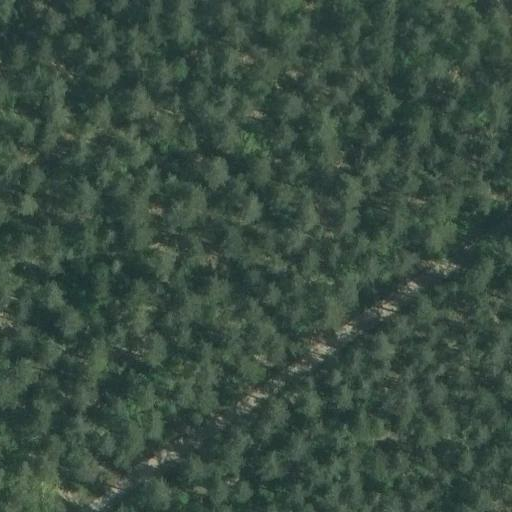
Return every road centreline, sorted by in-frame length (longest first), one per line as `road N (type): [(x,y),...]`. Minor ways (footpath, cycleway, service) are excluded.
road 1 (track): [(88,511),(511,223)]
road 2 (track): [(80,511),(0,412)]
